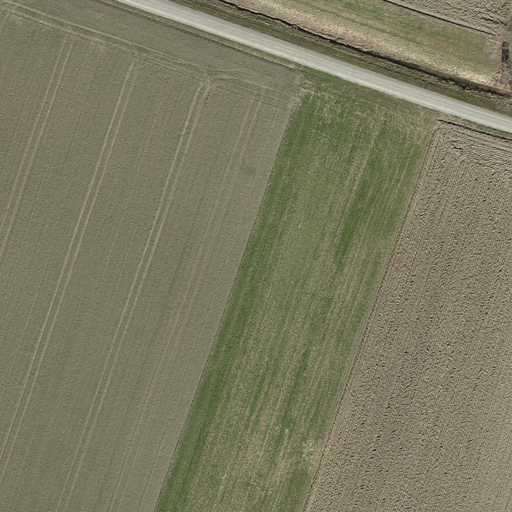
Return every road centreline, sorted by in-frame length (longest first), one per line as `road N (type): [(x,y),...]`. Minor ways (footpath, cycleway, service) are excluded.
road 1 (track): [(130,0),(511,127)]
road 2 (track): [(303,0),(509,71)]
